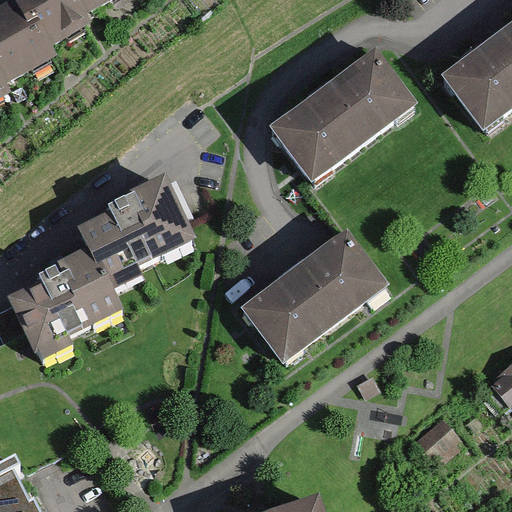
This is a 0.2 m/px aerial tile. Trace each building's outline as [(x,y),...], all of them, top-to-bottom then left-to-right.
[(28,10),(55,53),(138,0),(22,0),(28,10)] [(55,53),(28,10),(0,28),(0,104),(63,64),(55,53)] [(511,34),(495,48),(442,88),(484,144),(511,122),(511,34)] [(417,116),(375,61),(322,102),(269,142),(312,197),(417,116)] [(104,264),(17,309),(48,369),(140,322),(124,291),(207,249),(179,196),(91,240),(104,264)] [(295,280),(241,320),(283,375),(390,294),(349,240),(295,280)] [(373,380),(357,389),(365,404),(381,395),(373,380)] [(511,381),(502,391),(511,401),(511,381)] [(451,427),(422,452),(442,476),(472,451),(451,427)] [(0,447),(0,511),(50,511),(29,466),(13,474),(0,447)]
